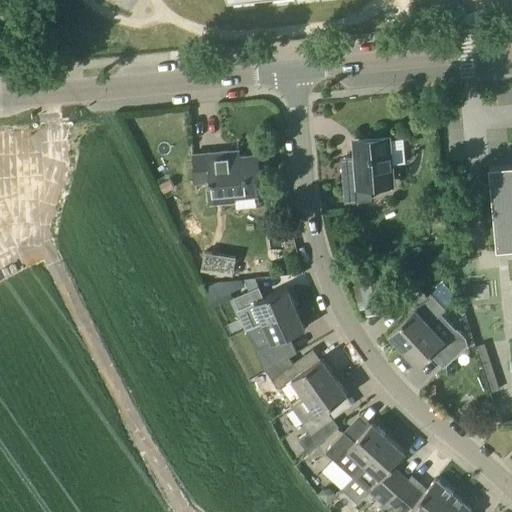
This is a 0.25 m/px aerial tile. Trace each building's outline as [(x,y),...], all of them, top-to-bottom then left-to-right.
[(68,0),(75,16),(118,0),(68,0)] [(342,167),(345,202),(371,200),(369,183),(388,182),(388,183),(393,182),(389,140),(355,143),(357,169),(343,170),(343,167),(342,167)] [(235,197),(259,195),(257,176),(260,176),(258,154),(228,157),(228,151),(208,153),(210,180),(206,180),(208,204),(236,201),(235,197)] [(511,165),(489,167),(497,250),(511,248),(511,165)] [(219,259),(205,253),(200,267),(214,272),(219,259)] [(359,280),(366,315),(389,311),(383,281),(399,278),(397,266),(380,268),(381,276),(359,280)] [(214,306),(233,298),(231,292),(245,286),(242,279),(226,281),(217,282),(206,287),(214,306)] [(264,322),(297,307),(288,287),(264,298),(259,287),(235,298),(240,309),(255,302),(264,322)] [(431,292),(427,296),(420,288),(400,305),(408,314),(388,333),(404,350),(430,325),(430,324),(446,308),(431,292)] [(263,360),(287,349),(282,339),(306,327),(297,307),(264,322),(273,342),(257,349),(263,360)] [(430,325),(404,350),(419,365),(439,347),(447,356),(467,338),(458,328),(444,340),(430,325)] [(481,357),(490,390),(498,388),(489,355),(481,357)] [(305,396),(335,375),(322,357),(301,373),(293,363),(271,379),(279,389),(292,379),(305,396)] [(326,408),(348,393),(335,375),(305,396),(305,397),(292,406),(305,424),(312,434),(333,418),(326,408)] [(428,396),(437,396),(436,384),(428,384),(428,396)] [(373,422),(355,441),(344,431),(325,451),(354,477),(355,477),(390,437),(373,422)] [(390,437),(355,477),(368,489),(383,502),(382,503),(384,505),(380,510),(382,511),(410,480),(394,465),(406,452),(390,437)] [(439,511),(455,494),(436,478),(423,492),(410,480),(382,511),(398,511),(399,511),(398,511),(439,511)] [(331,488),(323,488),(318,494),(327,503),(336,493),(331,488)] [(455,494),(439,511),(470,511),(472,509),(455,494)] [(347,511),(349,510),(338,500),(330,509),(333,511),(347,511)]
